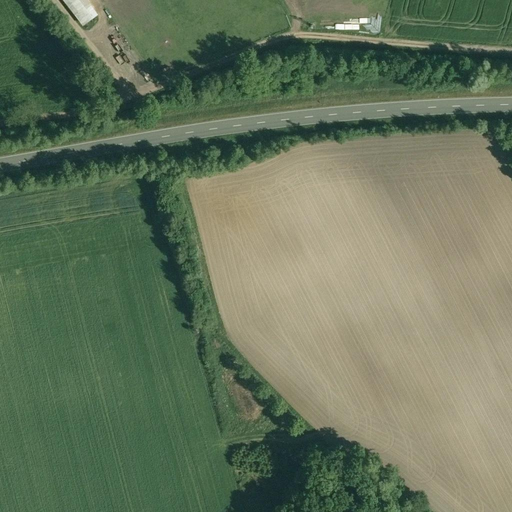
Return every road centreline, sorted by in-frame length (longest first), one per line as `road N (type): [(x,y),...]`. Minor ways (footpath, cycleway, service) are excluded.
road 1 (primary): [(0,165),(212,128),(511,104)]
road 2 (unknown): [(0,119),(91,114),(141,92)]
